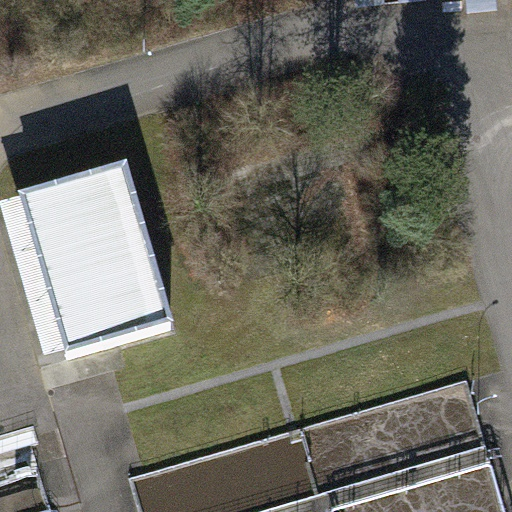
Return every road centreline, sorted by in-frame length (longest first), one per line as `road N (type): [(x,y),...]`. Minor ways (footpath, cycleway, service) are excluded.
road 1 (track): [(0,139),(357,31),(433,31),(486,75),(511,167)]
road 2 (track): [(0,288),(70,511)]
